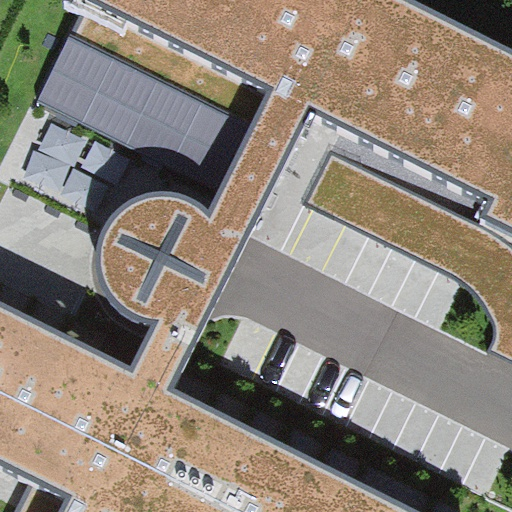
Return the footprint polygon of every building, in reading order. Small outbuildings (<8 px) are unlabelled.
[(511,58),(394,0),(88,0),(85,8),(271,101),(310,120),(492,211),(485,226),(511,239),(511,58)] [(178,391),(310,120),(271,101),(215,217),(196,207),(181,203),(167,203),(155,204),(142,208),(131,215),(116,226),(108,242),(104,256),(103,272),(104,287),(109,304),(120,317),(135,327),(157,336),(139,373),(178,391)] [(511,250),(499,241),(475,231),(318,157),(307,180),(295,203),(455,279),(478,293),(491,310),(497,328),(498,344),(495,356),(511,364),(511,250)] [(0,227),(0,229),(59,253),(80,202),(20,178),(0,227)] [(422,511),(178,391),(139,373),(0,303),(0,475),(69,509),(74,511),(422,511)]
